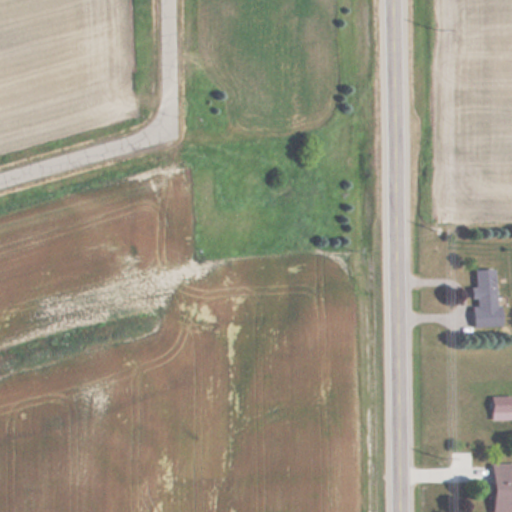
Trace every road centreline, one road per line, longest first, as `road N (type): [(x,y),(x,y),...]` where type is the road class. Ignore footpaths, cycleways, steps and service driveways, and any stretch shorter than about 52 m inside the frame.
road 1 (primary): [(398,511),(391,0)]
road 2 (residential): [(0,177),(163,125)]
road 3 (residential): [(163,0),(163,125)]
